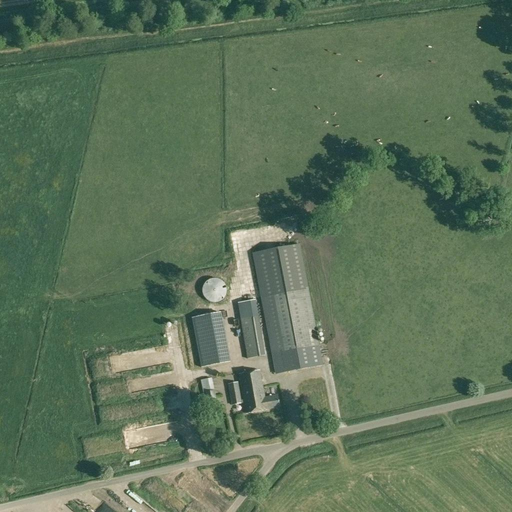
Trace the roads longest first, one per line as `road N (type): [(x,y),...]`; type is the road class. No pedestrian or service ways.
road 1 (unclassified): [(0,507),(272,446)]
road 2 (unclassified): [(272,446),(511,392)]
